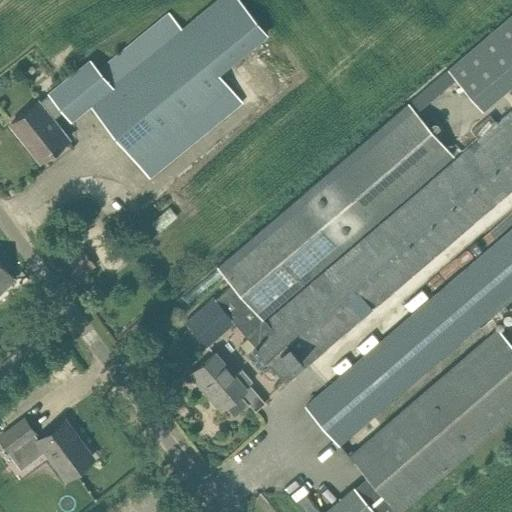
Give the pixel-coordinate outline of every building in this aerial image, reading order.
[(217,74),(267,33),(239,0),(216,0),(180,30),(167,13),(97,70),(90,60),(38,102),(37,102),(26,111),(11,123),(41,161),(56,148),(67,139),(51,119),(82,95),(149,177),(241,103),(217,74)] [(482,107),(511,82),(511,12),(447,65),(482,107)] [(511,188),(511,111),(267,323),(263,319),(453,155),(407,101),(217,265),(233,284),(215,299),(213,297),(186,321),(206,345),(234,322),(286,382),(511,188)] [(511,226),(306,406),(338,444),(511,293),(511,226)] [(79,275),(96,264),(83,246),(66,257),(79,275)] [(0,290),(13,278),(0,263),(0,290)] [(511,345),(497,328),(349,456),(398,511),(511,412),(511,345)] [(214,353),(191,373),(204,389),(208,386),(212,391),(211,392),(224,406),(226,404),(235,415),(248,403),(239,392),(249,383),(252,381),(242,369),(233,376),(214,353)] [(0,438),(10,452),(34,434),(23,419),(0,436),(0,438)] [(65,421),(48,433),(38,440),(65,476),(75,469),(91,457),(90,456),(88,458),(73,437),(75,436),(65,421)] [(376,511),(354,486),(324,511),(376,511)] [(320,511),(307,495),(298,502),(306,511),(320,511)]
